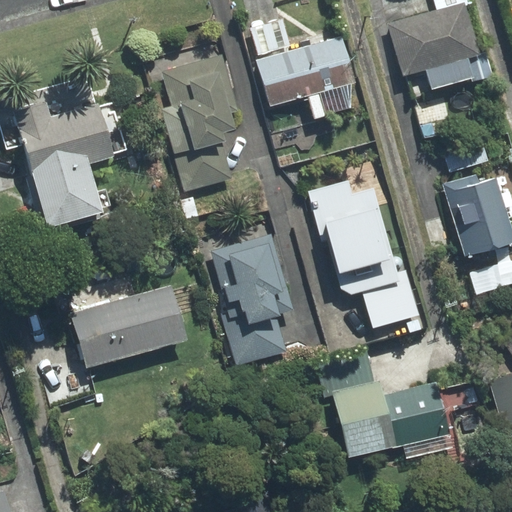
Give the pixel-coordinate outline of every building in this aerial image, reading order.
[(464,5),(393,25),(406,71),(477,51),(464,5)] [(345,42),(259,66),(269,103),(355,79),(345,42)] [(176,104),(163,107),(185,188),(231,175),(217,126),(234,121),(217,60),(168,74),(176,104)] [(89,79),(0,103),(0,123),(7,147),(26,142),(48,219),(99,205),(86,161),(126,150),(114,104),(98,109),(89,79)] [(511,230),(495,173),(448,187),(467,253),(511,239),(511,230)] [(349,183),(317,192),(343,286),(353,292),(369,288),(379,324),(419,313),(409,278),(401,281),(375,190),(353,196),(349,183)] [(269,236),(205,253),(235,360),(280,348),(271,315),(281,312),(275,289),(283,287),(269,236)] [(170,287),(78,312),(93,363),(185,338),(170,287)] [(511,375),(493,381),(507,430),(511,428),(511,375)] [(383,388),(336,399),(349,453),(402,440),(406,454),(448,444),(433,385),(384,396),(383,388)] [(8,511),(5,497),(0,498),(0,511),(8,511)] [(274,511),(272,502),(235,511),(274,511)]
